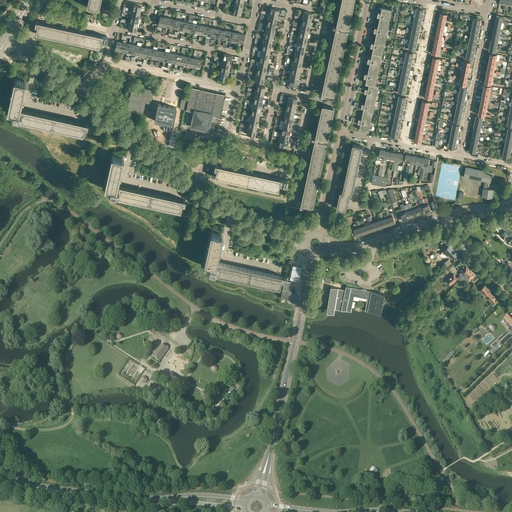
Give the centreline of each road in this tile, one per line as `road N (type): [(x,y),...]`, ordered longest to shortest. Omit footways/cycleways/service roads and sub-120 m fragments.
road 1 (unclassified): [(282,340),(194,309),(0,157)]
road 2 (residential): [(213,153),(293,171),(308,95)]
road 3 (residential): [(459,155),(487,12)]
road 4 (residential): [(403,144),(432,4)]
road 5 (residential): [(192,180),(80,92)]
road 6 (residential): [(339,132),(368,0)]
road 7 (residential): [(307,240),(259,225),(192,180)]
road 8 (residential): [(323,245),(355,247),(442,216)]
